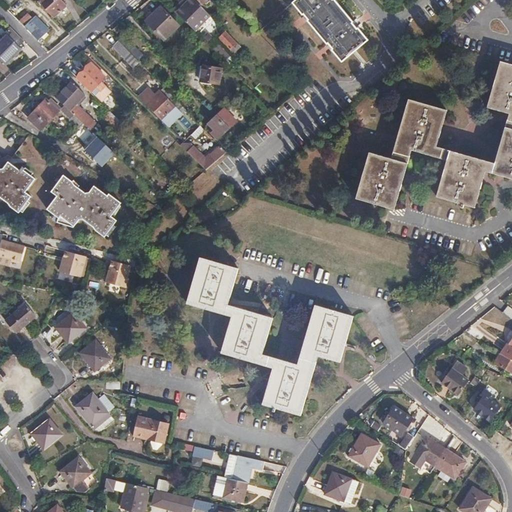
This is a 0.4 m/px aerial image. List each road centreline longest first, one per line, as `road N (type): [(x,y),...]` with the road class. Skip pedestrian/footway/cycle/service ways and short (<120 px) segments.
road 1 (residential): [(232,180),(373,75),(398,38)]
road 2 (residential): [(394,370),(313,449),(283,511)]
road 3 (residential): [(394,370),(503,467),(511,488)]
road 4 (residential): [(0,99),(129,0)]
road 5 (residential): [(511,275),(394,370)]
road 6 (residential): [(397,219),(472,238),(511,215)]
